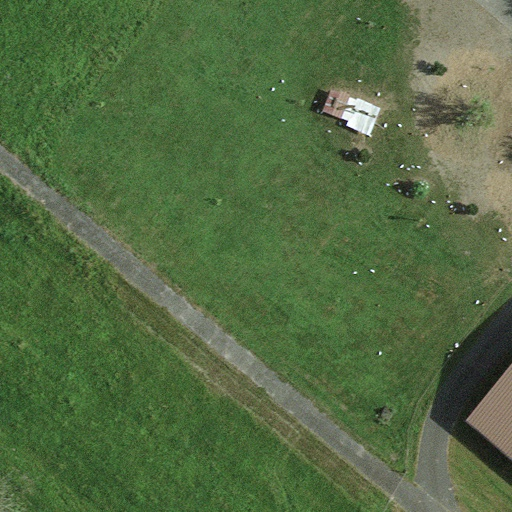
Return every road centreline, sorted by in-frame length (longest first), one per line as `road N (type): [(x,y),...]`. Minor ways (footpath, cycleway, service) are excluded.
road 1 (track): [(0,164),(424,511)]
road 2 (track): [(511,339),(459,401),(441,441),(440,511)]
